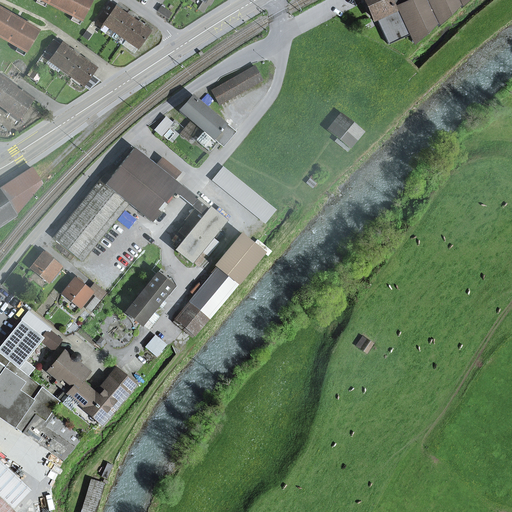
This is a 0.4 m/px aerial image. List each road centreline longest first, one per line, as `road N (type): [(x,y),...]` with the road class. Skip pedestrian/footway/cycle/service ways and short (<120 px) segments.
road 1 (residential): [(0,277),(133,131),(281,32)]
road 2 (primary): [(179,47),(0,168)]
road 3 (track): [(100,474),(180,352),(163,317)]
